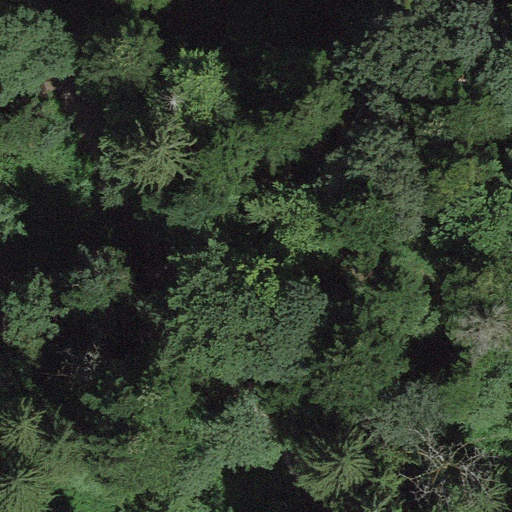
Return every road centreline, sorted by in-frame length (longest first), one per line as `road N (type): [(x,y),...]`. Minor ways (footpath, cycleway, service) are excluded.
road 1 (track): [(18,0),(241,405),(326,511)]
road 2 (track): [(398,511),(511,416)]
